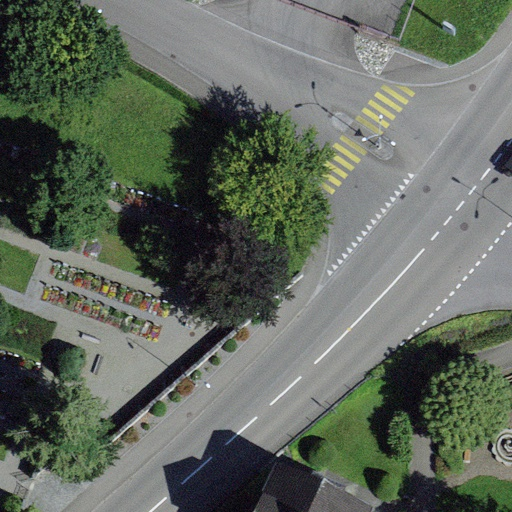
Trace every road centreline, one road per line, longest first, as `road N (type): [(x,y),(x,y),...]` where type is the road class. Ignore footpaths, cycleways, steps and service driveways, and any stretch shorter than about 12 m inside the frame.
road 1 (tertiary): [(473,191),(382,298),(150,511)]
road 2 (residential): [(98,0),(473,191)]
